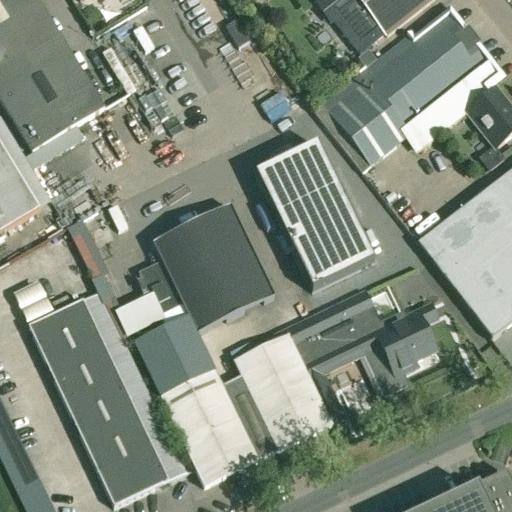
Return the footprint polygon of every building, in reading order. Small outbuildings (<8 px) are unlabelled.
[(0,0),(0,66),(55,33),(34,0),(0,0)] [(434,1),(433,0),(355,0),(386,38),(434,1)] [(408,37),(312,113),(361,176),(408,139),(419,153),(492,93),(489,89),(500,80),(448,15),(413,43),(408,37)] [(55,33),(0,66),(0,105),(31,157),(103,113),(55,33)] [(110,55),(134,98),(142,93),(118,51),(110,55)] [(496,92),(467,115),(495,151),(511,137),(511,117),(503,106),(505,104),(496,92)] [(105,139),(96,142),(101,158),(110,155),(105,139)] [(374,266),(318,150),(256,180),(312,296),(374,266)] [(0,151),(0,236),(38,213),(0,151)] [(511,173),(417,247),(491,343),(511,326),(511,173)] [(395,206),(402,216),(419,203),(412,193),(395,206)] [(229,210),(152,247),(161,265),(137,277),(159,322),(182,310),(187,320),(133,347),(159,401),(214,374),(196,338),(273,300),(229,210)] [(34,325),(58,311),(46,289),(22,303),(34,325)] [(363,296),(285,334),(288,339),(309,382),(322,376),(364,356),(384,397),(406,386),(402,376),(414,370),(412,365),(434,354),(421,327),(410,332),(402,315),(378,327),(363,296)] [(82,305),(62,315),(27,331),(113,511),(167,486),(82,305)] [(159,401),(203,491),(345,422),(322,376),(309,382),(288,339),(234,365),(241,380),(221,390),(214,374),(159,401)] [(511,511),(511,491),(509,485),(499,482),(434,511),(511,511)]
